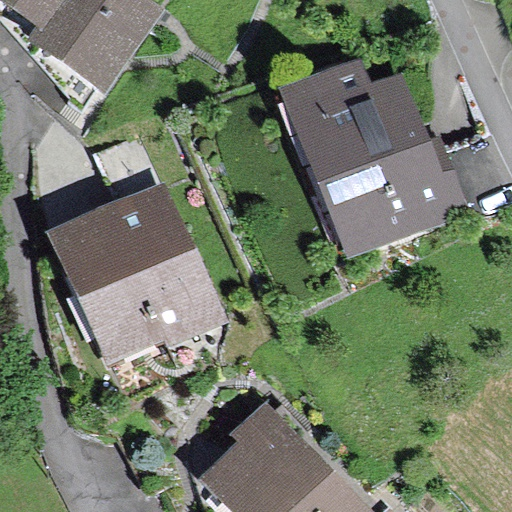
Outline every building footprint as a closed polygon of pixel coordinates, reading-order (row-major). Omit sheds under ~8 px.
[(0,0),(0,5),(50,38),(37,59),(112,107),(168,22),(134,0),(0,0)] [(437,158),(410,89),(376,102),(366,77),(287,107),(346,258),(500,198),(478,142),(437,158)] [(150,133),(98,155),(121,208),(173,186),(150,133)] [(232,328),(174,195),(51,248),(109,381),(232,328)] [(360,511),(268,417),(191,491),(212,511),(360,511)]
